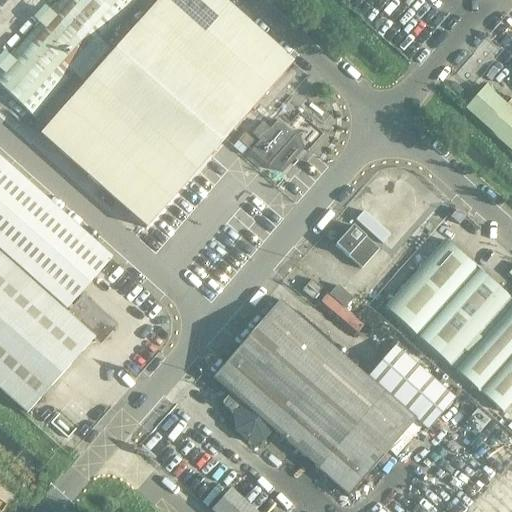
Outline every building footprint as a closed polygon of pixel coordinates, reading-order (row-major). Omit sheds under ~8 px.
[(59,0),(0,66),(0,87),(35,119),(140,0),(59,0)] [(222,0),(163,0),(42,136),(148,230),(295,64),(222,0)] [(511,149),(511,109),(486,87),(467,109),(511,149)] [(262,142),(253,153),(270,168),(283,171),(302,149),(298,137),(280,122),(269,134),(261,127),(254,135),(262,142)] [(0,390),(27,414),(94,338),(97,341),(112,323),(83,296),(73,307),(69,304),(111,259),(0,160),(0,390)] [(377,250),(352,227),(334,246),(361,269),(377,250)] [(443,240),(383,308),(448,366),(508,299),(443,240)] [(394,346),(366,378),(278,302),(212,379),(242,404),(232,416),(233,432),(247,444),(263,443),(273,431),(348,497),(414,419),(427,430),(454,398),(394,346)] [(511,307),(488,334),(455,372),(502,414),(511,401),(511,307)] [(211,511),(258,511),(230,488),(210,511),(211,511)]
